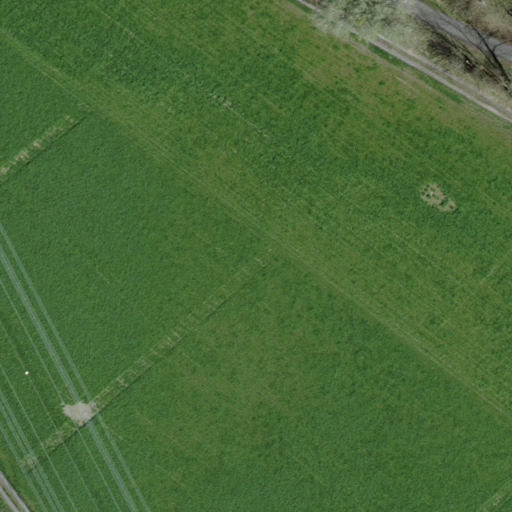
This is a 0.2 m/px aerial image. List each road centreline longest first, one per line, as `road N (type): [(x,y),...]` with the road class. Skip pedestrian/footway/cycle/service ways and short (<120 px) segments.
road 1 (track): [(311,0),(511,116)]
road 2 (track): [(401,0),(511,53)]
